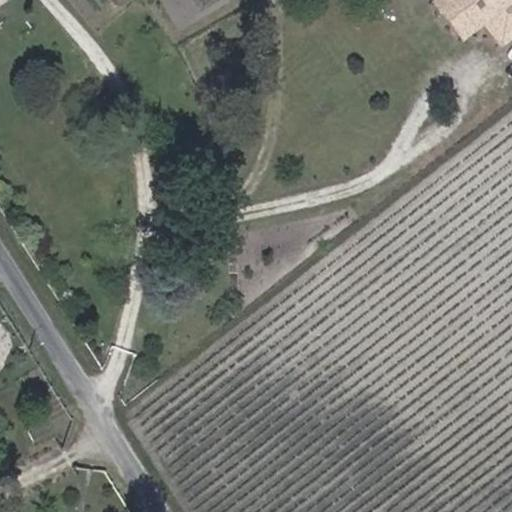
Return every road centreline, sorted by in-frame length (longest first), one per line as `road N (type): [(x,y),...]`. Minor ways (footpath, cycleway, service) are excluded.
road 1 (unknown): [(68,0),(136,84),(162,148),(153,285),(134,367),(110,407)]
road 2 (unclassified): [(0,230),(175,511)]
